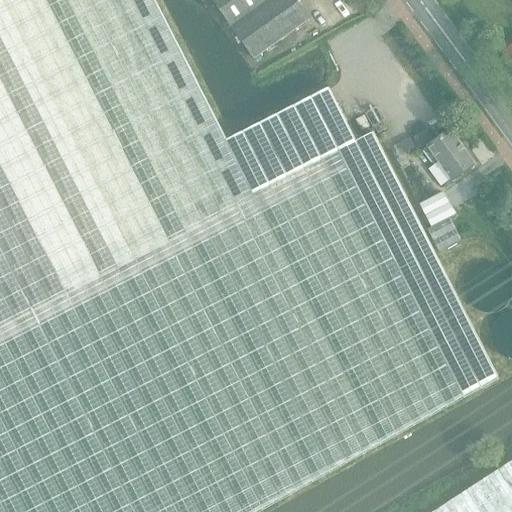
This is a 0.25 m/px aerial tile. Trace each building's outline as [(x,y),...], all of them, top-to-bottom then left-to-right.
[(0,0),(0,511),(256,511),(498,378),(416,218),(373,134),(356,143),(329,90),(225,143),(151,0),(0,0)] [(209,0),(254,60),(309,20),(295,0),(209,0)] [(511,45),(502,53),(511,66),(511,45)] [(433,142),(427,130),(413,138),(419,149),(433,142)] [(450,132),(423,151),(432,164),(436,161),(438,163),(428,170),(440,187),(450,180),(451,182),(474,165),(450,132)] [(410,139),(398,144),(404,154),(415,149),(410,139)] [(449,219),(427,230),(438,252),(460,241),(449,219)] [(511,273),(510,274),(504,276),(499,279),(495,285),(494,292),(495,298),(499,304),(504,308),(511,309),(511,273)] [(511,511),(511,461),(466,492),(435,511),(511,511)]
